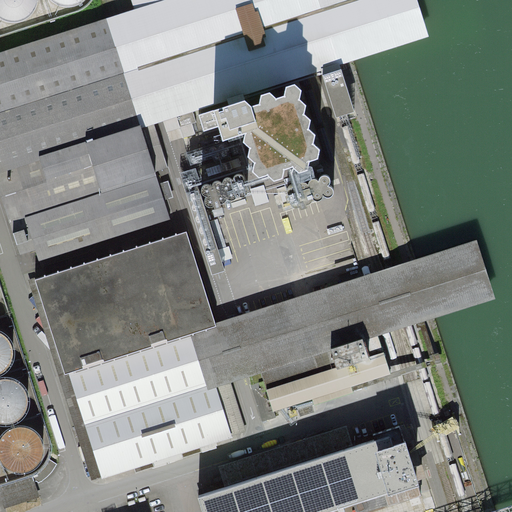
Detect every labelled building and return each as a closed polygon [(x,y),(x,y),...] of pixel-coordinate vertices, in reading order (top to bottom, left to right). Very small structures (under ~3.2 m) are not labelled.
[(285,22),(0,112),(0,171),(154,123),(301,74),(313,70),(317,69),(345,60),(430,36),(417,0),(352,0),(337,5),(328,8),(304,14),(297,18),(285,22)] [(0,0),(0,9),(2,14),(8,20),(16,23),(24,24),(32,22),(39,17),(44,10),(46,2),(45,0),(0,0)] [(132,0),(135,8),(0,53),(0,112),(285,22),(297,18),(304,14),(328,8),(337,5),(352,0),(132,0)] [(341,69),(323,75),(337,118),(355,112),(341,69)] [(246,101),(214,110),(219,126),(223,141),(246,134),(244,142),(251,149),(248,157),(256,162),(254,172),(260,178),(269,175),(273,181),(283,179),(284,170),(294,168),(300,173),(308,171),(310,162),(318,159),(320,149),(313,144),(316,135),(308,129),(311,120),(304,114),(306,105),(299,99),(302,91),(294,84),(286,87),(284,96),(276,99),(270,92),(261,96),(260,104),(251,106),(246,101)] [(214,110),(199,116),(204,131),(219,126),(214,110)] [(154,123),(0,171),(0,193),(9,222),(25,217),(156,175),(169,171),(154,123)] [(253,196),(206,211),(235,303),(288,287),(272,239),(293,233),(294,237),(342,222),(326,173),(253,196)] [(156,175),(25,217),(39,259),(170,217),(156,175)] [(218,328),(187,232),(186,232),(181,234),(35,280),(65,376),(69,375),(195,335),(211,330),(218,328)] [(476,242),(363,278),(381,333),(494,297),(476,242)] [(363,278),(241,316),(259,371),(332,348),(364,338),(381,333),(363,278)] [(241,316),(218,328),(211,330),(195,335),(211,386),(214,385),(259,371),(241,316)] [(4,334),(0,334),(0,381),(5,380),(13,377),(18,370),(22,359),(21,351),(18,343),(11,338),(4,334)] [(195,335),(69,375),(85,424),(210,382),(195,335)] [(364,338),(332,348),(338,367),(370,356),(364,338)] [(338,367),(265,389),(272,409),(388,373),(382,353),(370,356),(338,367)] [(2,386),(0,387),(0,424),(2,426),(13,430),(21,429),(29,426),(34,420),(39,408),(38,400),(35,393),(26,385),(18,382),(9,383),(2,386)] [(210,382),(85,424),(100,476),(230,436),(214,385),(211,386),(210,382)] [(226,489),(198,498),(202,511),(328,511),(388,493),(389,496),(419,487),(406,443),(379,452),(376,441),(355,448),(348,426),(219,467),(226,489)] [(32,430),(25,431),(17,435),(11,441),(7,448),(7,457),(9,465),(12,469),(18,475),(26,478),(35,479),(43,476),(50,470),(54,463),(56,451),(53,443),(48,437),(41,432),(32,430)] [(0,489),(3,488),(6,484),(8,479),(8,473),(7,469),(3,464),(0,462),(0,489)]
